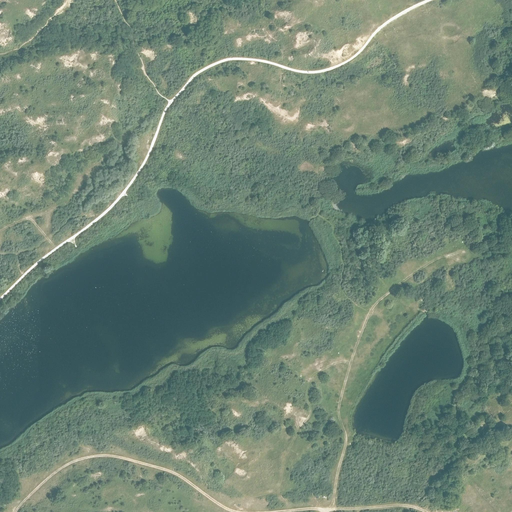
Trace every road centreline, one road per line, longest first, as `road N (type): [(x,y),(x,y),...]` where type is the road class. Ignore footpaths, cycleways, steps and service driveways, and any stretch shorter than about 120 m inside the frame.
road 1 (track): [(327,510),(346,436),(339,402),(373,306),(430,262),(463,251)]
road 2 (track): [(15,511),(46,478),(102,454),(174,472),(239,511)]
road 3 (track): [(224,506),(274,490),(310,413),(309,380),(351,361)]
